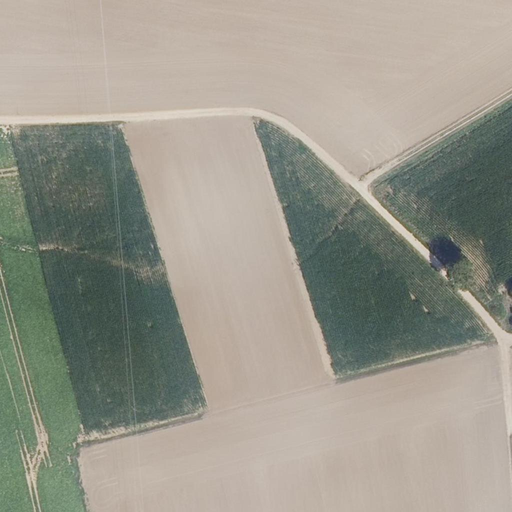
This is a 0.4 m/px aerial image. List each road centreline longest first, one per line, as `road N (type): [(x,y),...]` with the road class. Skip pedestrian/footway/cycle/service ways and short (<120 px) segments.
road 1 (track): [(502,341),(450,273),(281,121),(246,111),(0,121)]
road 2 (track): [(361,187),(511,92)]
